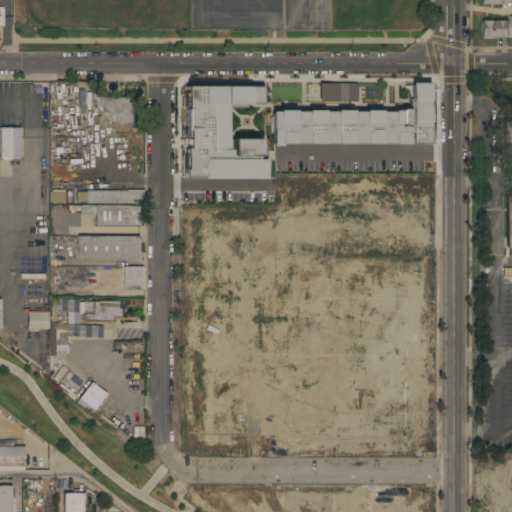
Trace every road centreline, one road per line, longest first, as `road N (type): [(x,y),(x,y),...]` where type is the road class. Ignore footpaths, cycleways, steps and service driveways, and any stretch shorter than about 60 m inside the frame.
road 1 (tertiary): [(0,64),(511,62)]
road 2 (tertiary): [(453,511),(452,62)]
road 3 (residential): [(169,460),(161,429),(162,64)]
